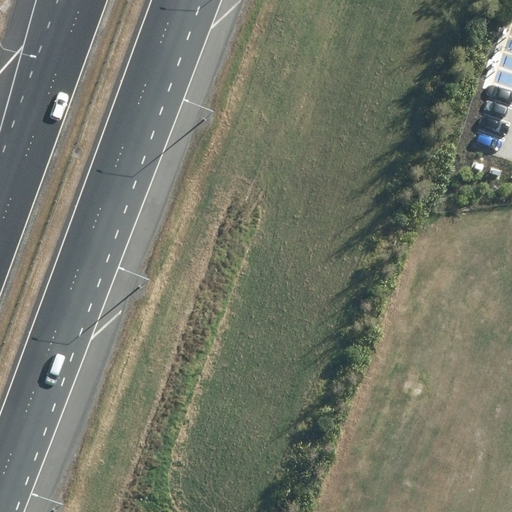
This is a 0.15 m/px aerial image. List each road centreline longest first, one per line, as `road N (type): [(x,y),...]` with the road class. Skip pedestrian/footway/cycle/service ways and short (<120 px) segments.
road 1 (motorway): [(181,0),(0,501)]
road 2 (motorway): [(3,213),(82,0)]
road 3 (motorway): [(3,213),(59,0)]
